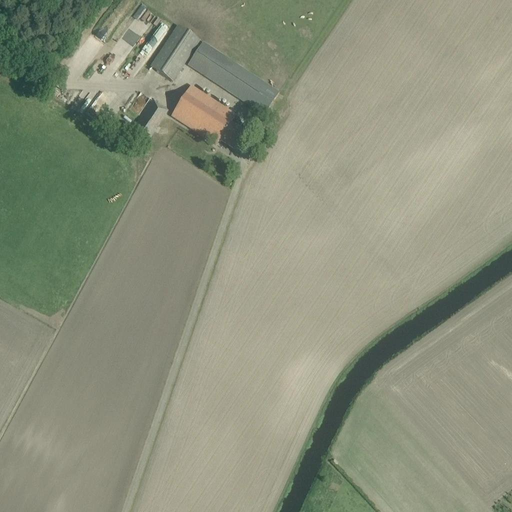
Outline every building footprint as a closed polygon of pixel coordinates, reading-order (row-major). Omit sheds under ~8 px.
[(166,20),(157,31),(165,37),(174,26),(166,20)] [(200,41),(177,26),(150,69),(172,83),(200,41)] [(203,43),(187,66),(264,117),(279,94),(203,43)] [(171,117),(216,146),(219,140),(235,150),(245,134),(230,124),(235,116),(190,87),(171,117)] [(130,133),(146,144),(168,112),(152,101),(130,133)]
